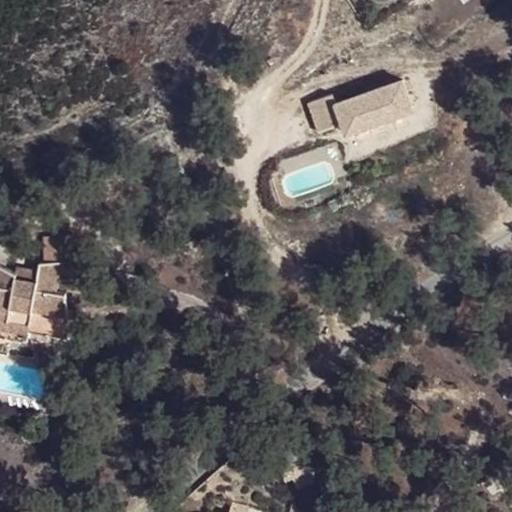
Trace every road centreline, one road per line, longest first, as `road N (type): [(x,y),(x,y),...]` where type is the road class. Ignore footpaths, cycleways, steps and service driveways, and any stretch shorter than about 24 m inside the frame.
road 1 (unclassified): [(511,242),(309,360),(152,511)]
road 2 (unknown): [(251,161),(262,217),(356,333)]
